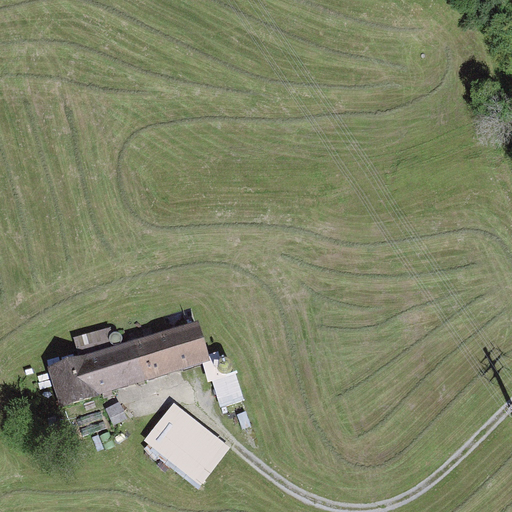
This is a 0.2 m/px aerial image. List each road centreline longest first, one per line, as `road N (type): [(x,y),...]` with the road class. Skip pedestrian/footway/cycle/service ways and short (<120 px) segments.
road 1 (track): [(368,511),(302,498),(180,398)]
road 2 (track): [(511,411),(434,482),(401,505),(371,511)]
